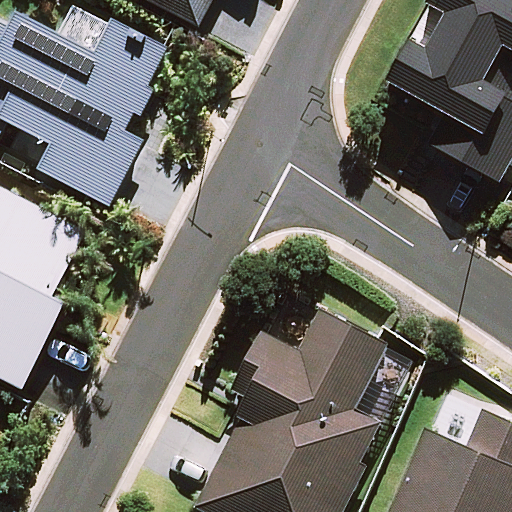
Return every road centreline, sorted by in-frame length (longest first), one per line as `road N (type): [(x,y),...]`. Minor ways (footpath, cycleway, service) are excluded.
road 1 (residential): [(260,145),(70,511)]
road 2 (residential): [(511,314),(291,166)]
road 3 (residential): [(336,0),(260,145)]
